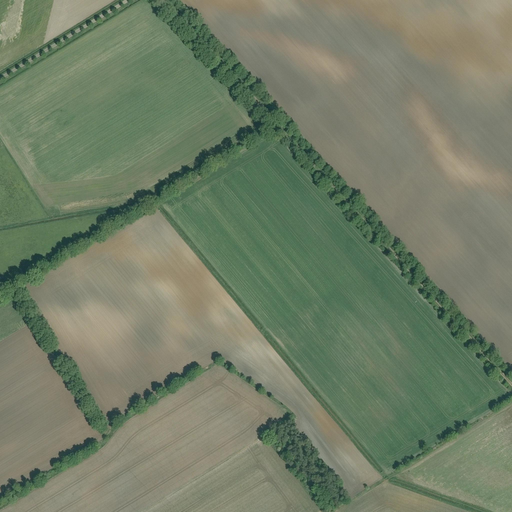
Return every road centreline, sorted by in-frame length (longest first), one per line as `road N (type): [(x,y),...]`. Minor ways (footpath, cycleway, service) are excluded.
road 1 (track): [(164,0),(511,386)]
road 2 (unclassified): [(0,78),(128,0)]
